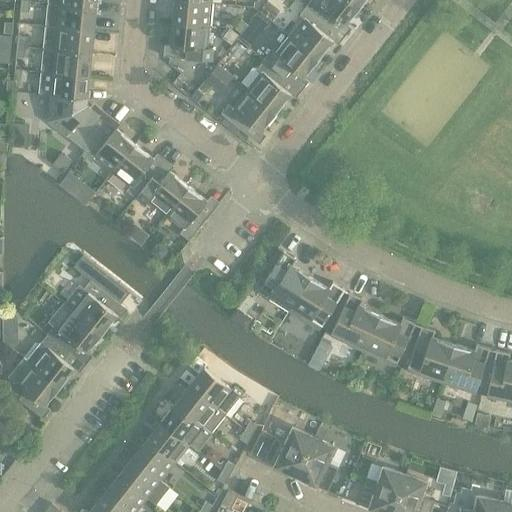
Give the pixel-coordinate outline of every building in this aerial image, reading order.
[(49,0),(49,4),(97,9),(97,0),(49,0)] [(176,0),(174,23),(210,26),(212,3),(176,0)] [(317,0),(312,0),(307,6),(329,23),(335,15),(347,25),(362,6),(354,0),(320,0),(319,1),(317,0)] [(31,2),(22,1),(21,12),(30,13),(31,2)] [(49,4),(47,27),(94,31),(97,9),(49,4)] [(305,19),(291,37),(319,59),(334,41),(322,31),(329,23),(307,6),(300,16),(305,19)] [(242,20),(235,29),(242,34),(249,26),(242,20)] [(5,22),(4,33),(13,33),(14,23),(5,22)] [(210,26),(174,23),(172,46),(165,46),(164,57),(212,61),(214,49),(208,49),(210,26)] [(47,27),(44,49),(92,54),(94,31),(47,27)] [(249,27),(240,37),(250,45),(258,34),(249,27)] [(231,29),(223,38),(231,44),(239,35),(231,29)] [(19,36),(18,47),(26,48),(27,37),(19,36)] [(272,51),(265,60),(286,77),(292,68),(304,78),(319,59),(291,37),(277,55),(272,51)] [(26,48),(18,47),(17,57),(25,58),(26,48)] [(44,49),(42,72),(90,77),(92,54),(44,49)] [(262,73),(248,91),(276,113),(291,94),(279,85),(286,77),(265,60),(258,69),(262,73)] [(217,66),(206,80),(220,92),(232,78),(217,66)] [(90,77),(42,72),(40,95),(52,96),(88,99),(90,77)] [(17,82),(8,81),(7,91),(16,92),(17,82)] [(205,95),(198,89),(192,98),(199,103),(205,95)] [(222,114),(243,131),(250,122),(262,132),(276,113),(248,91),(234,108),(229,105),(222,114)] [(88,99),(52,96),(49,122),(86,151),(99,135),(91,128),(100,116),(87,106),(88,99)] [(86,151),(82,155),(92,163),(95,158),(113,172),(136,144),(117,129),(107,141),(99,135),(86,151)] [(136,144),(113,172),(131,186),(127,191),(136,198),(162,166),(154,159),(136,144)] [(62,155),(53,166),(64,175),(73,163),(62,155)] [(162,166),(136,198),(145,205),(149,201),(167,215),(189,186),(170,172),(162,166)] [(351,187),(343,181),(337,189),(345,195),(351,187)] [(189,186),(167,215),(184,229),(181,233),(190,241),(207,220),(198,213),(208,201),(189,186)] [(158,243),(151,252),(161,259),(168,250),(158,243)] [(259,292),(290,311),(311,277),(293,265),(296,259),(284,252),(259,292)] [(311,277),(290,311),(321,330),(346,290),(333,283),(330,288),(311,277)] [(80,285),(65,304),(103,334),(117,316),(119,318),(127,309),(91,280),(85,289),(80,285)] [(331,335),(364,351),(381,315),(361,306),(364,299),(351,293),(331,335)] [(56,325),(49,334),(69,351),(76,343),(88,352),(103,334),(65,304),(74,312),(60,329),(56,325)] [(381,315),(364,351),(396,366),(416,324),(403,318),(400,324),(381,315)] [(407,371),(442,382),(454,344),(433,337),(436,331),(422,326),(407,371)] [(24,358),(25,359),(32,365),(60,387),(75,369),(63,359),(69,351),(49,334),(41,344),(36,344),(24,358)] [(454,344),(442,382),(476,394),(491,349),(477,345),(475,351),(454,344)] [(487,397),(511,401),(511,360),(509,360),(511,354),(497,351),(487,397)] [(32,365),(25,359),(10,377),(17,383),(17,384),(26,391),(20,399),(27,405),(33,397),(45,406),(60,387),(32,365)] [(205,368),(190,387),(226,415),(244,393),(236,386),(233,390),(205,368)] [(190,387),(176,404),(212,433),(226,415),(190,387)] [(469,402),(463,418),(472,421),(478,405),(469,402)] [(176,404),(162,422),(190,445),(198,451),(212,433),(176,404)] [(478,412),(476,424),(488,427),(491,415),(478,412)] [(251,421),(245,430),(253,435),(258,425),(251,421)] [(176,463),(190,445),(162,422),(148,440),(176,463)] [(251,455),(296,476),(315,437),(294,428),(287,443),(262,431),(251,455)] [(253,435),(245,430),(240,440),(248,444),(253,435)] [(315,437),(296,476),(329,492),(340,468),(328,462),(335,447),(315,437)] [(148,440),(134,458),(162,480),(176,463),(148,440)] [(134,458),(119,476),(148,498),(156,504),(169,487),(161,481),(162,480),(134,458)] [(228,461),(223,471),(231,475),(236,466),(228,461)] [(358,504),(381,511),(393,511),(406,475),(384,467),(379,483),(366,479),(358,504)] [(231,475),(223,471),(218,480),(225,484),(231,475)] [(406,475),(393,511),(431,511),(435,502),(422,498),(427,482),(406,475)] [(119,476),(105,494),(128,511),(136,511),(148,498),(119,476)] [(232,509),(238,497),(228,492),(222,504),(232,509)] [(128,511),(105,494),(90,511),(128,511)] [(461,511),(498,511),(501,501),(479,496),(475,511),(473,511),(462,510),(461,511)] [(511,511),(511,503),(501,501),(498,511),(511,511)] [(206,502),(201,511),(202,511),(210,511),(213,506),(206,502)]
